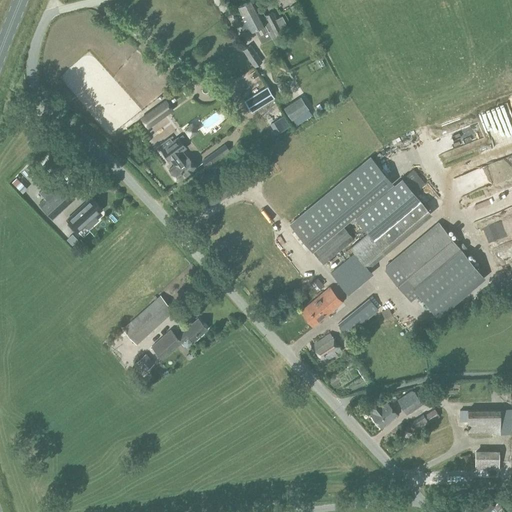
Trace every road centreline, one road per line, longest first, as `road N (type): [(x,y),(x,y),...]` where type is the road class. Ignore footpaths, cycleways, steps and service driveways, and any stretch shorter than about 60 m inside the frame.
road 1 (unclassified): [(46,13),(32,70),(46,102),(333,403)]
road 2 (residential): [(333,403),(439,377),(511,375)]
road 3 (unclassified): [(432,511),(333,403)]
